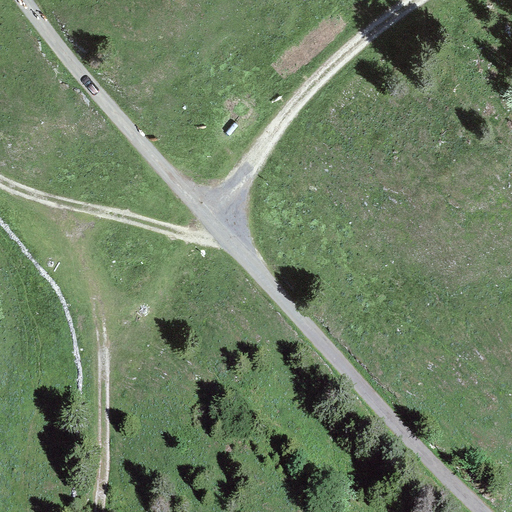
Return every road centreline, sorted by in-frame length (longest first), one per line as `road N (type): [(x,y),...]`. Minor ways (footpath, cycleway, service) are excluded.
road 1 (unclassified): [(23,0),(399,430),(482,511)]
road 2 (track): [(421,0),(322,76),(209,216)]
road 3 (track): [(229,237),(205,240),(0,180)]
road 4 (track): [(98,511),(104,428),(96,299)]
